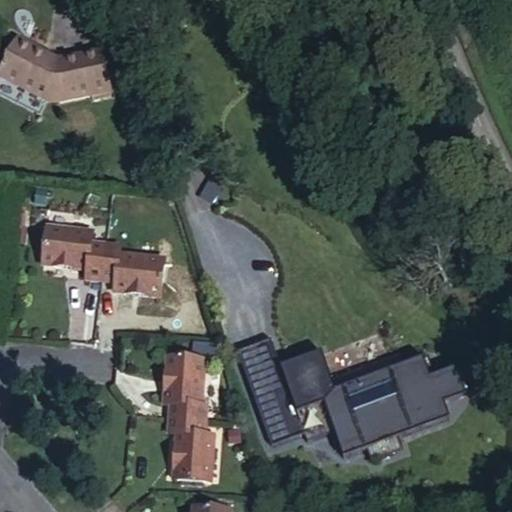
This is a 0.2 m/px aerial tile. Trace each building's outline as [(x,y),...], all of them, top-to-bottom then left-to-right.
[(39,112),(119,98),(110,47),(8,65),(14,98),(36,94),(39,112)] [(96,237),(50,232),(45,269),(90,274),(89,283),(105,285),(109,250),(95,248),(96,237)] [(124,251),(109,250),(105,285),(118,287),(117,296),(164,301),(168,264),(123,259),(124,251)] [(275,343),(242,354),(272,444),(305,434),(307,442),(335,434),(344,462),(453,424),(445,404),(471,396),(459,370),(433,379),(427,361),(336,392),(325,356),(285,370),(275,343)] [(170,424),(206,426),(207,411),(202,410),(204,365),(166,363),(164,409),(171,410),(170,424)] [(206,426),(170,424),(169,440),(177,440),(174,485),(213,487),(215,440),(205,440),(206,426)]
